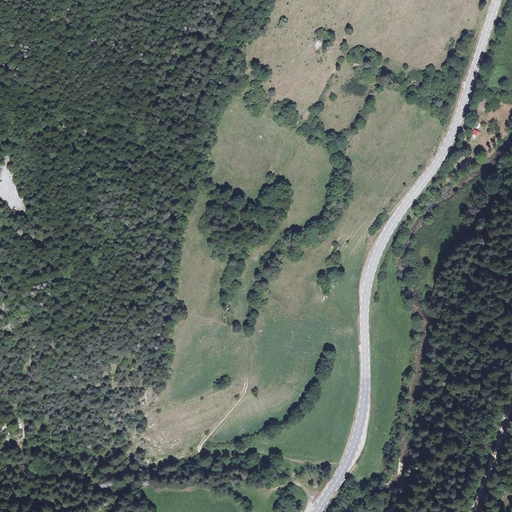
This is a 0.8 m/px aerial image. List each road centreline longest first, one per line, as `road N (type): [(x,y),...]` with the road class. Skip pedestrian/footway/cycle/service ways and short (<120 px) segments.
road 1 (track): [(345,465),(252,451),(200,453),(243,381),(175,405),(158,396),(170,236),(241,0)]
road 2 (secondary): [(495,0),(451,135),(394,218),(371,268),(358,430),(316,511)]
